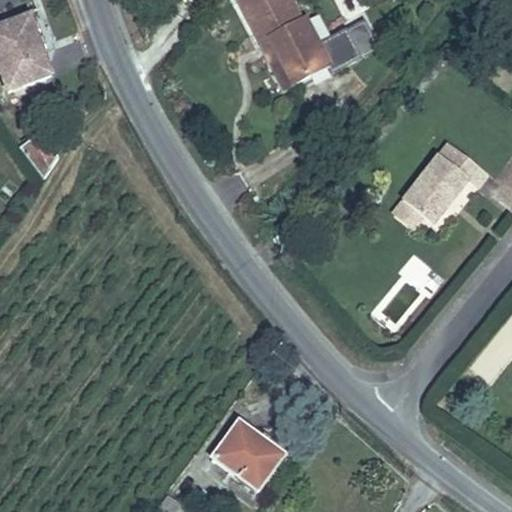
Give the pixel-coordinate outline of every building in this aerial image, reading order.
[(0,54),(9,76),(60,56),(38,0),(33,0),(0,13),(0,54)] [(288,0),(235,0),(231,2),(252,45),(262,41),(284,86),(327,65),(305,17),(298,20),(288,0)] [(40,124),(58,155),(65,145),(48,119),(40,124)] [(26,135),(51,167),(58,155),(40,124),(26,135)] [(404,211),(426,229),(435,236),(449,217),(443,212),(450,203),(456,208),(470,189),(478,197),(488,185),(446,154),(404,211)] [(443,212),(449,217),(456,208),(450,203),(443,212)] [(413,243),(426,229),(404,211),(391,227),(413,243)] [(231,441),(268,470),(299,433),(261,404),(231,441)] [(184,497),(192,503),(204,488),(188,474),(171,493),(177,501),(184,497)] [(204,488),(192,503),(201,510),(214,496),(204,488)]
